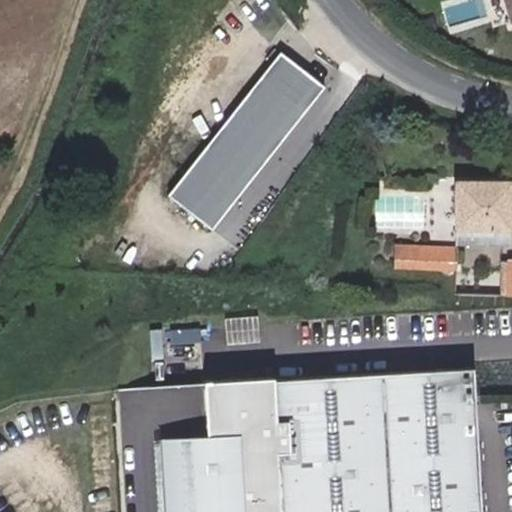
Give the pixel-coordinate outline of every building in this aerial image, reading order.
[(511,0),(503,0),(508,17),(511,16),(511,0)] [(281,52),(169,195),(213,230),(326,87),(281,52)] [(509,181),(456,182),(457,244),(505,244),(505,229),(510,229),(509,181)] [(397,245),(397,268),(452,269),(453,247),(397,245)] [(477,511),(466,369),(197,390),(201,447),(159,450),(163,511),(477,511)]
